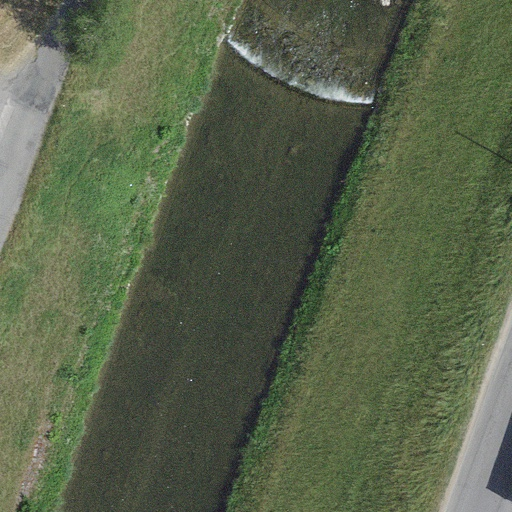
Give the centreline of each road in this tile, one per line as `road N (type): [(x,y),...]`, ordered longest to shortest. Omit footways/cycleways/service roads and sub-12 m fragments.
road 1 (unclassified): [(0,201),(81,0)]
road 2 (unclassified): [(467,511),(511,383)]
